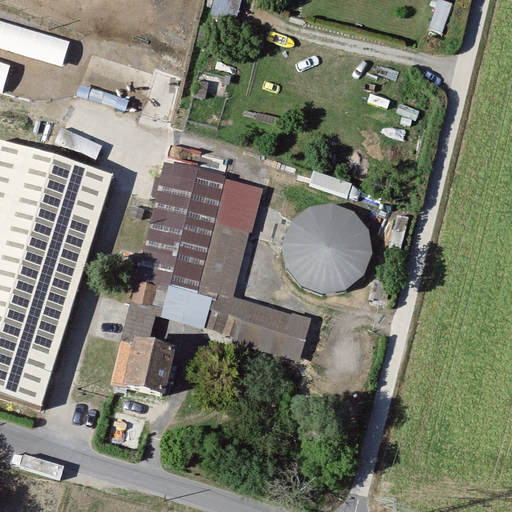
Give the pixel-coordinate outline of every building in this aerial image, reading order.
[(238,0),(214,0),(212,12),(235,17),(238,0)] [(455,3),(446,0),(439,0),(430,28),(444,33),(455,3)] [(102,146),(71,131),(65,144),(95,159),(102,146)] [(115,174),(0,137),(0,391),(41,405),(115,174)] [(131,306),(161,313),(165,314),(163,322),(204,333),(206,330),(237,341),(236,345),(284,359),(290,338),(298,341),(305,323),(235,300),(262,191),(224,183),(229,162),(170,147),(131,306)] [(285,255),(289,268),(297,280),(308,288),(321,292),(335,292),(350,288),(362,278),(370,265),(373,250),(371,235),(364,221),(352,211),(338,205),(322,205),(309,209),(298,217),(289,228),(285,241),(285,255)] [(168,404),(179,355),(152,349),(161,313),(131,306),(112,389),(127,392),(126,394),(168,404)] [(363,399),(354,397),(350,420),(359,421),(363,399)] [(147,419),(115,412),(108,444),(140,452),(147,419)]
